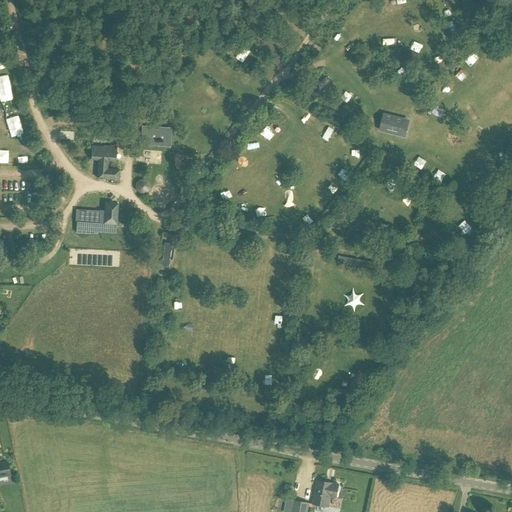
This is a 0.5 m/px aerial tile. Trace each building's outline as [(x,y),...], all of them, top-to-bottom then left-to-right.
[(198,66),(202,56),(198,54),(193,64),(198,66)] [(217,57),(213,62),(224,71),(228,66),(217,57)] [(455,70),(450,76),(457,83),(463,77),(455,70)] [(178,86),(170,98),(175,101),(183,89),(178,86)] [(309,114),(307,119),(320,124),(322,119),(309,114)] [(379,130),(403,136),(407,120),(383,114),(379,130)] [(255,127),(258,131),(265,126),(261,121),(255,127)] [(146,129),(145,142),(166,144),(167,131),(146,129)] [(183,131),(178,135),(187,143),(192,139),(183,131)] [(244,142),(253,146),(257,138),(249,133),(244,142)] [(90,160),(97,160),(96,179),(118,180),(119,172),(107,171),(107,161),(111,161),(112,148),(91,147),(90,160)] [(371,183),(364,191),(371,197),(378,189),(371,183)] [(75,209),(74,223),(79,223),(79,231),(115,234),(116,225),(117,225),(118,204),(104,203),(103,224),(98,223),(99,211),(95,211),(75,209)] [(176,263),(187,266),(189,257),(179,254),(176,263)] [(337,263),(376,270),(394,283),(398,278),(379,263),(339,256),(337,263)] [(169,307),(179,308),(180,299),(170,298),(169,307)] [(208,302),(208,312),(217,312),(217,302),(208,302)] [(230,302),(230,312),(238,312),(238,303),(230,302)] [(278,343),(278,334),(269,333),(268,342),(278,343)] [(0,477),(10,475),(7,462),(0,463),(0,477)] [(317,480),(312,504),(328,507),(330,497),(336,498),(339,485),(333,483),(317,480)] [(292,511),(306,511),(307,508),(308,503),(294,501),(293,505),(292,511)]
